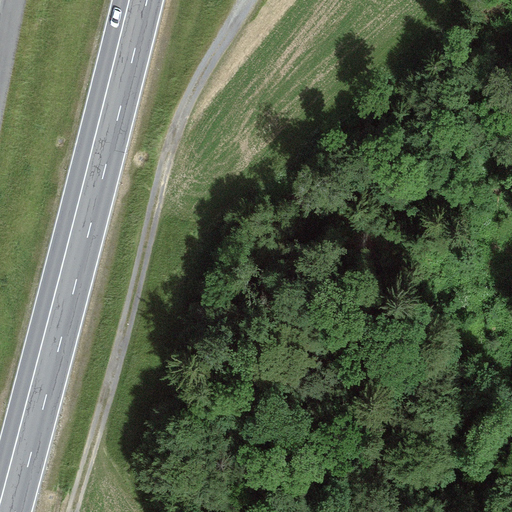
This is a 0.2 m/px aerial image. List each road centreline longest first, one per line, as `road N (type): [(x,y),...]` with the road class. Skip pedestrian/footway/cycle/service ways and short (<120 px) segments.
road 1 (track): [(247,0),(198,81),(168,153),(72,511)]
road 2 (primary): [(138,0),(7,511)]
